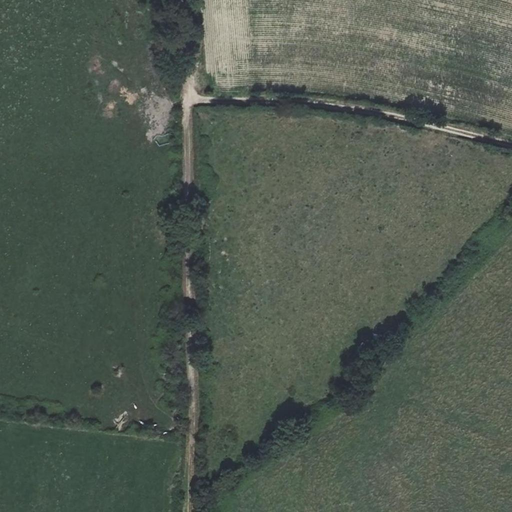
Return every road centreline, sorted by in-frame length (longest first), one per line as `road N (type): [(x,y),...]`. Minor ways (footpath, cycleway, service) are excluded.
road 1 (track): [(189,98),(190,511)]
road 2 (track): [(189,98),(387,113),(511,144)]
